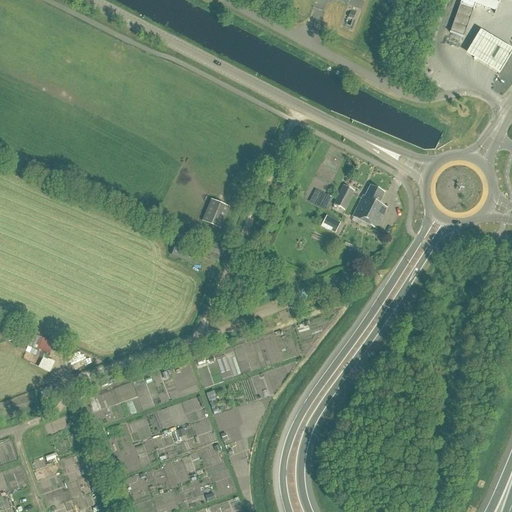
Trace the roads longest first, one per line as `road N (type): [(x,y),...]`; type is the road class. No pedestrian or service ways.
road 1 (unclassified): [(299,108),(198,334),(67,383)]
road 2 (motorway): [(430,211),(291,434),(282,479),(288,511)]
road 3 (motorway): [(306,511),(298,480),(311,423),(451,224)]
road 4 (unclassified): [(507,109),(466,91),(415,98),(220,0)]
road 5 (tertiary): [(88,0),(299,108)]
